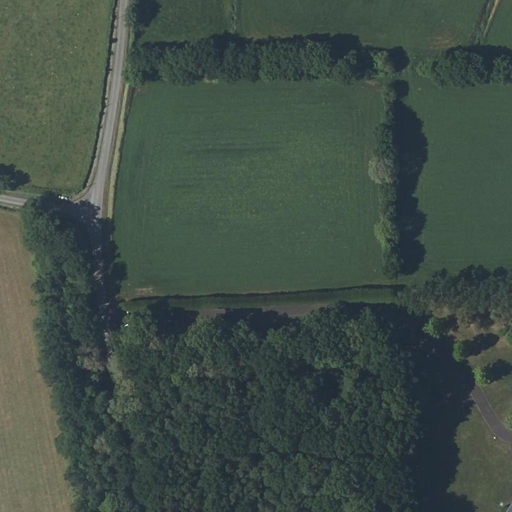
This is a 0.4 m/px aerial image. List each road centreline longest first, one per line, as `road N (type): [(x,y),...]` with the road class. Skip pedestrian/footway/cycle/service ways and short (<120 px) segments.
road 1 (unclassified): [(97,212),(106,317),(150,511)]
road 2 (unclassified): [(122,0),(97,212)]
